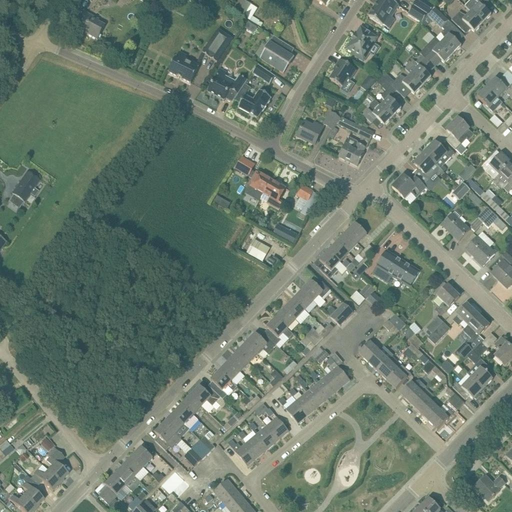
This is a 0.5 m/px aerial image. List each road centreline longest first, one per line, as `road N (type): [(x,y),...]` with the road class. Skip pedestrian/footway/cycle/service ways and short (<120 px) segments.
road 1 (residential): [(97,471),(356,195)]
road 2 (residential): [(268,150),(160,94),(35,45)]
road 3 (residential): [(511,324),(368,184)]
road 4 (residential): [(268,150),(360,0)]
road 5 (residential): [(253,488),(258,474),(368,383)]
road 6 (residential): [(0,350),(97,471)]
